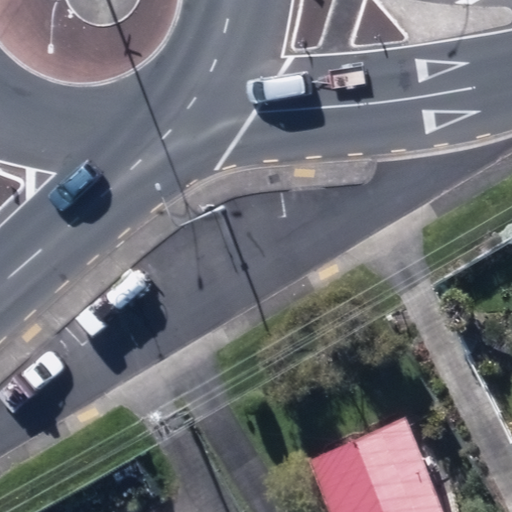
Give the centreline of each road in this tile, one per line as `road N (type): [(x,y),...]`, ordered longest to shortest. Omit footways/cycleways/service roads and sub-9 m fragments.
road 1 (secondary): [(511,80),(322,109),(198,100)]
road 2 (secondary): [(157,135),(0,286)]
road 3 (secondary): [(157,135),(59,135),(0,118)]
